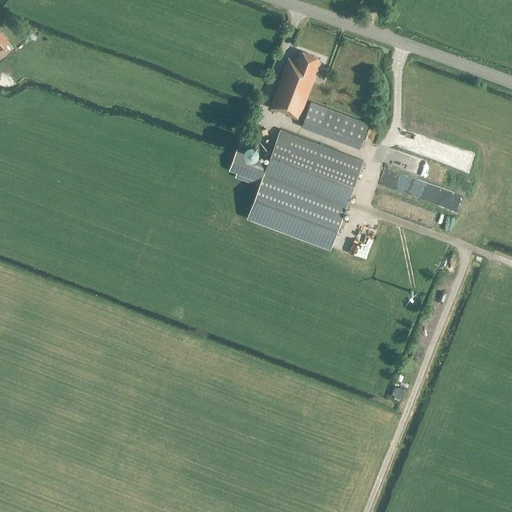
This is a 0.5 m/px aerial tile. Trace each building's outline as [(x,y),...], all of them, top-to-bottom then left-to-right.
[(0,50),(9,42),(0,32),(0,50)] [(320,62),(321,58),(301,50),(297,60),(290,57),(271,106),(279,109),(278,111),(300,119),(321,62),(320,62)] [(316,133),(324,112),(312,107),(304,128),(316,133)] [(360,148),(369,124),(327,108),(318,132),(360,148)] [(248,122),(236,127),(246,153),(257,149),(258,149),(248,122)] [(332,246),(363,161),(281,130),(268,163),(259,186),(249,214),(332,246)] [(259,186),(268,163),(244,154),(245,151),(237,148),(229,170),(233,172),(232,176),(259,186)] [(382,179),(381,183),(420,196),(422,190),(404,184),(406,177),(404,177),(401,186),(382,179)] [(427,225),(431,215),(376,194),(373,202),(384,206),(385,204),(401,210),(399,215),(427,225)]
